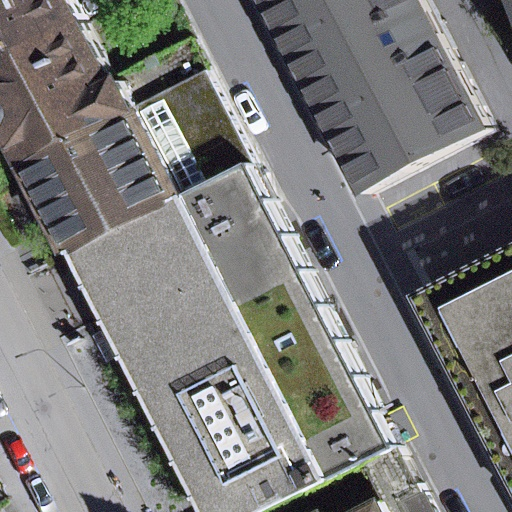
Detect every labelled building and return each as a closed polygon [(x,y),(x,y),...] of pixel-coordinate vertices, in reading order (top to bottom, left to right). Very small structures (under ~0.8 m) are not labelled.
[(0,0),(0,69),(92,25),(79,0),(0,0)] [(275,0),(377,195),(500,131),(431,0),(275,0)] [(39,164),(145,110),(144,107),(131,83),(123,87),(120,80),(92,25),(0,69),(0,87),(39,163),(39,164)] [(144,107),(215,72),(199,40),(120,80),(123,87),(131,83),(144,107)] [(145,110),(39,164),(83,249),(260,160),(215,72),(144,107),(145,110)] [(218,511),(277,511),(371,466),(407,448),(281,202),(260,160),(83,249),(101,285),(218,511)] [(511,256),(431,298),(469,372),(488,363),(461,310),(511,283),(511,256)] [(511,283),(461,310),(488,363),(469,372),(511,454),(511,283)] [(440,511),(407,448),(371,466),(391,506),(378,511),(440,511)]
